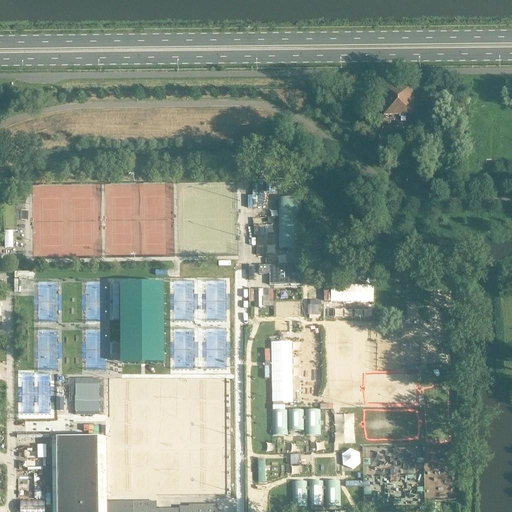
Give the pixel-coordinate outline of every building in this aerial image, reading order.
[(413,115),(412,86),(412,85),(383,86),(383,103),(384,112),(384,116),(413,115)] [(435,133),(443,100),(431,97),(422,130),(432,133),(435,133)] [(377,148),(381,134),(382,128),(382,123),(374,123),(374,129),(372,129),(367,145),(375,153),(377,148)] [(431,139),(432,133),(422,130),(421,136),(431,139)] [(393,153),(397,139),(381,134),(377,148),(393,153)] [(391,159),(393,153),(377,148),(375,153),(381,158),(383,154),(391,159)] [(301,199),(291,199),(279,199),(279,249),(286,249),(294,249),(301,249),(301,199)] [(259,275),(269,275),(269,285),(301,285),(301,266),(259,266),(259,275)] [(33,272),(14,272),(14,278),(14,280),(13,280),(13,292),(18,292),(18,278),(33,278),(33,272)] [(164,286),(120,286),(119,366),(164,366),(164,286)] [(331,300),(374,302),(374,289),(332,287),(331,300)] [(274,306),(274,289),(260,289),(260,306),(274,306)] [(14,304),(23,304),(23,296),(13,296),(14,304)] [(313,308),(312,317),(321,318),(321,309),(313,308)] [(293,341),(272,341),(273,402),(294,402),(293,341)] [(58,399),(58,413),(99,413),(99,384),(76,384),(76,399),(58,399)] [(287,411),(272,411),(272,431),(287,431),(287,411)] [(304,431),(304,411),(288,411),(288,431),(304,431)] [(320,411),(305,411),(305,431),(320,431),(320,411)] [(338,411),(338,440),(358,440),(358,411),(338,411)] [(95,436),(94,423),(83,423),(83,436),(95,436)] [(156,510),(156,502),(107,503),(106,438),(52,439),(53,511),(217,511),(217,505),(189,506),(189,509),(156,510)] [(343,452),(343,462),(361,462),(361,451),(343,452)] [(340,481),(324,482),(325,507),(340,507),(341,507),(340,481)] [(307,482),(292,483),(291,483),(292,508),(308,508),(307,482)] [(324,507),(324,488),(308,488),(309,507),(324,507)] [(44,511),(45,500),(20,500),(20,511),(44,511)]
